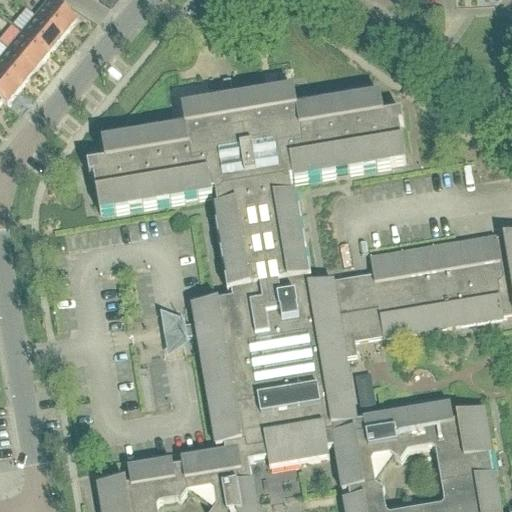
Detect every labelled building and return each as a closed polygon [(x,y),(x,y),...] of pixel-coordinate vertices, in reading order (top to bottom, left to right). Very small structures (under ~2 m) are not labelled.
[(50,3),(36,20),(63,43),(77,26),(50,3)] [(36,20),(22,37),(49,59),(63,43),(36,20)] [(22,37),(8,53),(35,76),(49,59),(22,37)] [(8,53),(0,63),(0,74),(21,93),(35,76),(8,53)] [(0,103),(8,109),(21,93),(0,74),(0,103)] [(221,256),(223,269),(226,269),(229,284),(226,284),(228,297),(232,297),(234,304),(192,311),(195,329),(181,331),(182,337),(183,343),(197,341),(217,459),(128,474),(130,485),(98,490),(101,511),(256,511),(249,467),(268,464),(269,474),(336,462),(344,511),(500,511),(484,416),(452,421),(450,410),(356,426),(344,352),(511,322),(511,239),(370,264),(374,286),(365,288),(364,282),(307,292),(306,284),(310,283),(308,270),(305,271),(302,256),(305,255),(303,242),(300,243),(297,228),(301,228),(298,215),(295,215),(293,201),(291,201),(289,185),(294,184),(294,188),(307,185),(307,183),(321,180),(322,183),(335,181),(334,178),(349,175),(350,178),(362,177),(362,174),(377,172),(377,175),(390,173),(389,170),(406,168),(399,130),(403,129),(401,117),(383,120),(380,101),(365,103),(364,100),(351,103),(352,106),(337,109),(336,106),(323,108),(324,111),(309,113),(309,110),(295,113),(292,95),(183,114),(186,131),(172,134),(173,137),(159,139),(158,136),(144,139),(145,142),(131,144),(130,141),(117,143),(117,146),(103,149),(106,168),(88,171),(90,181),(94,181),(100,218),(115,215),(115,218),(128,216),(128,213),(143,210),(143,213),(156,211),(156,208),(170,206),(171,209),(184,206),(183,204),(198,201),(199,204),(212,202),(211,198),(215,197),(218,213),(217,214),(219,228),(216,229),(219,242),(221,241),(224,256),(221,256)] [(184,350),(183,343),(182,337),(181,331),(180,327),(156,318),(164,365),(184,350)]
